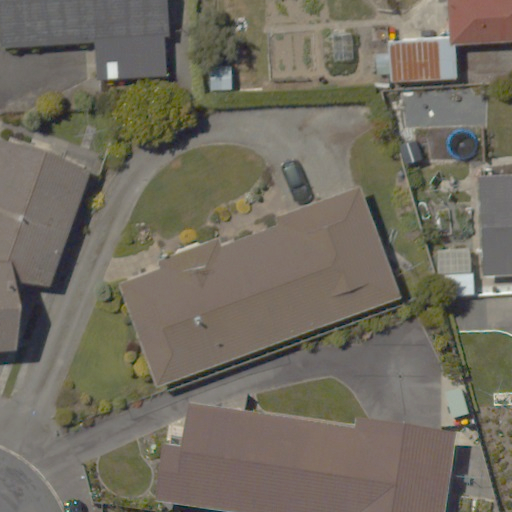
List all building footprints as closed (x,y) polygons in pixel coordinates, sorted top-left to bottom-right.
[(164,0),(0,0),(0,34),(92,30),(94,72),(168,68),(164,0)] [(382,18),(382,69),(459,68),(459,32),(511,32),(511,0),(453,0),(454,18),(382,18)] [(265,24),(264,68),(353,70),(354,25),(265,24)] [(0,327),(24,325),(19,263),(55,279),(108,158),(3,113),(0,119),(0,327)] [(481,285),(480,263),(511,262),(511,157),(476,158),(478,237),(431,238),(431,266),(442,266),(442,286),(481,285)] [(118,268),(155,370),(399,283),(359,171),(157,244),(160,253),(118,268)] [(311,511),(437,511),(451,415),(387,406),(385,421),(193,395),(190,416),(166,413),(155,491),(311,511)]
